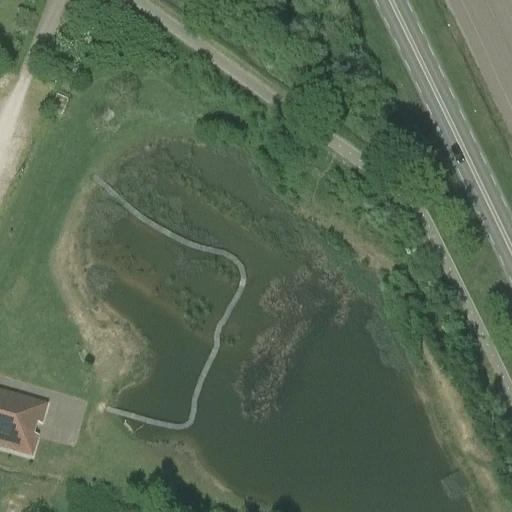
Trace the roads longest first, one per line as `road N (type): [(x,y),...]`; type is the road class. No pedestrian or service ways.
road 1 (primary): [(511,257),(389,0)]
road 2 (residential): [(282,103),(137,0)]
